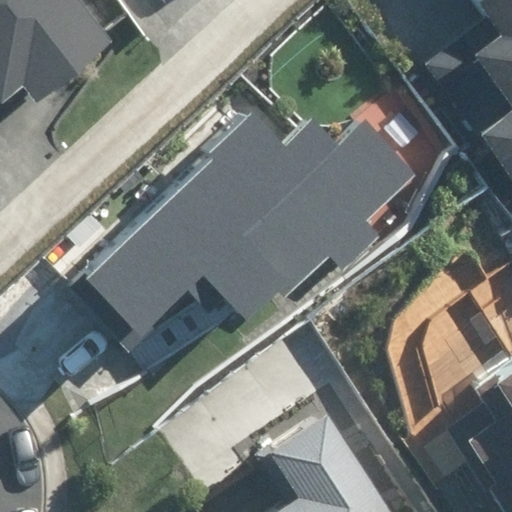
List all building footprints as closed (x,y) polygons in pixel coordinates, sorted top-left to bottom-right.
[(0,0),(0,106),(25,86),(38,102),(111,44),(75,0),(0,0)] [(429,60),(511,179),(511,0),(480,0),(479,1),(491,17),(429,60)] [(329,254),(343,269),(380,235),(367,221),(419,174),(366,118),(336,145),(314,121),(286,147),(255,113),(67,287),(127,352),(206,278),(251,326),(329,254)] [(511,511),(511,356),(471,385),(484,405),(450,428),(508,511),(511,511)] [(390,511),(327,414),(270,452),(301,499),(280,511),(390,511)]
